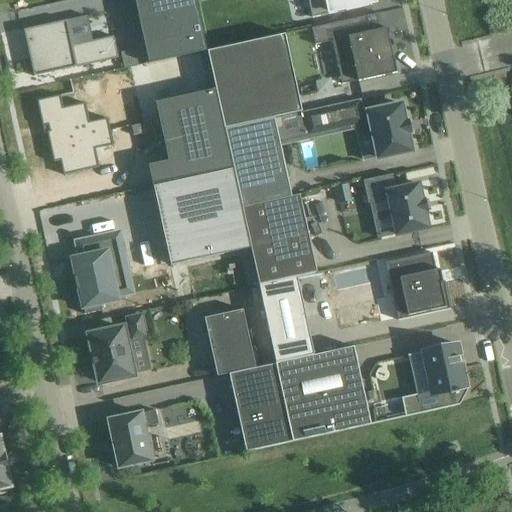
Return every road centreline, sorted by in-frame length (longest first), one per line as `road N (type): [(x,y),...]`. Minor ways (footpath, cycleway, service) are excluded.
road 1 (residential): [(72,511),(0,183)]
road 2 (residential): [(445,69),(511,369)]
